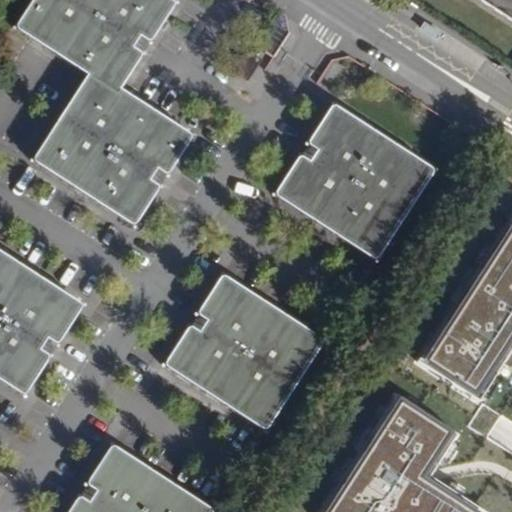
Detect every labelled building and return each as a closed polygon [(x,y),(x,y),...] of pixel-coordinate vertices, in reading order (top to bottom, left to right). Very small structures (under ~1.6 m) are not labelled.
[(181,2),(178,0),(40,0),(25,25),(98,71),(42,157),(144,223),(201,133),(128,86),(181,2)] [(511,0),(484,0),(511,17),(511,0)] [(269,58),(257,50),(243,72),(255,79),(269,58)] [(441,168),(340,103),(282,193),(383,258),(441,168)] [(511,423),(511,248),(489,233),(394,378),(497,447),(511,423)] [(91,302),(0,243),(0,370),(33,392),(91,302)] [(331,337),(230,272),(172,363),(272,429),(331,337)] [(217,511),(220,509),(119,443),(74,511),(217,511)] [(372,511),(335,488),(319,511),(372,511)]
